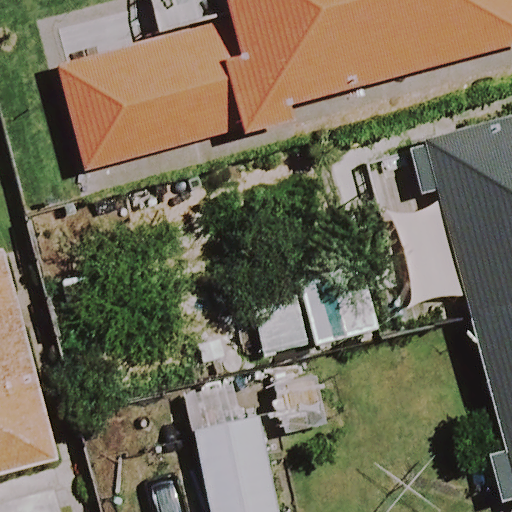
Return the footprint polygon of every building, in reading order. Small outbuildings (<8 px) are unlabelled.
[(511,48),(511,0),(215,0),(233,65),(211,70),(230,140),(288,125),(284,109),(511,48)] [(511,109),(391,140),(408,208),(432,203),(496,458),(479,462),(492,511),(511,506),(511,109)] [(0,486),(51,473),(0,271),(0,486)] [(272,511),(249,388),(184,400),(204,511),(272,511)] [(67,511),(64,494),(0,505),(0,511),(67,511)]
